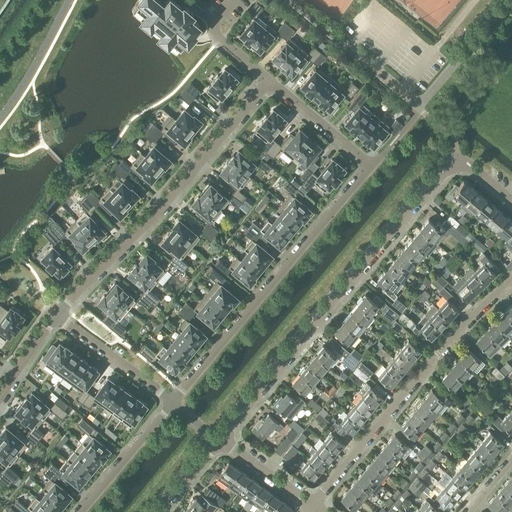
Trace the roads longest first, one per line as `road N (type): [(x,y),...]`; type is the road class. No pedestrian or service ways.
road 1 (residential): [(219,440),(435,179),(459,166)]
road 2 (residential): [(57,315),(270,81)]
road 3 (residential): [(371,165),(173,402)]
road 4 (residential): [(511,278),(312,507)]
road 5 (residential): [(57,315),(173,402)]
road 6 (residential): [(173,402),(81,511)]
road 7 (residential): [(270,81),(371,165)]
